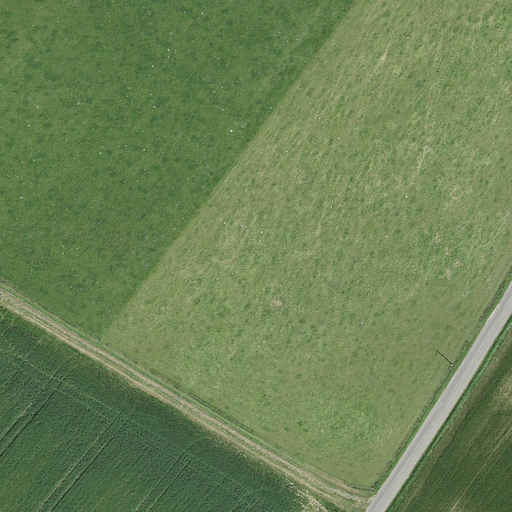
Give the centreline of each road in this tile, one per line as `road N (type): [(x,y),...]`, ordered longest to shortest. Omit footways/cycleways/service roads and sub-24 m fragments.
road 1 (track): [(379,505),(0,289)]
road 2 (unclassified): [(511,302),(375,511)]
